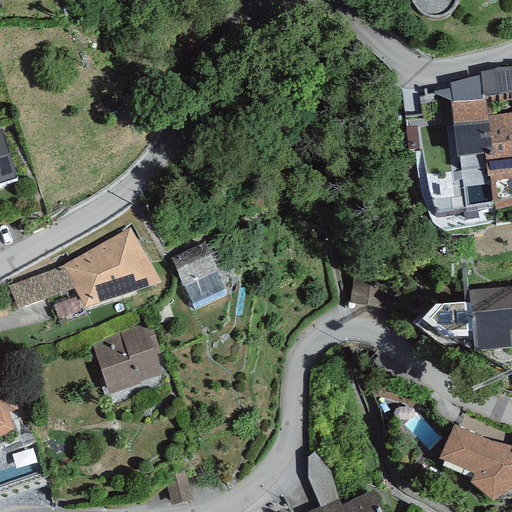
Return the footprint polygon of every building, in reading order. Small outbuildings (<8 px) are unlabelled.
[(480,77),(450,86),(451,91),(453,106),(450,106),(457,162),(460,161),(466,209),(494,204),(495,212),(511,209),(511,68),(493,70),(493,73),(480,74),(480,77)] [(453,106),(451,91),(433,95),(450,106),(453,106)] [(0,190),(17,186),(1,134),(0,134),(0,190)] [(132,231),(65,269),(76,291),(85,310),(160,286),(132,231)] [(211,260),(177,276),(194,312),(228,296),(211,260)] [(76,291),(65,269),(10,288),(18,311),(76,291)] [(356,302),(386,305),(388,279),(358,276),(356,302)] [(511,289),(466,293),(472,357),(511,353),(510,337),(511,336),(511,289)] [(143,326),(89,347),(108,397),(162,377),(143,326)] [(0,369),(0,440),(14,435),(7,415),(18,411),(3,368),(0,369)] [(511,450),(489,443),(454,429),(439,465),(473,480),(469,489),(493,509),(511,494),(511,450)] [(308,479),(320,510),(320,511),(339,504),(332,478),(314,455),(307,460),(308,479)] [(314,511),(378,511),(373,498),(342,510),(339,504),(320,511),(320,510),(314,511)]
